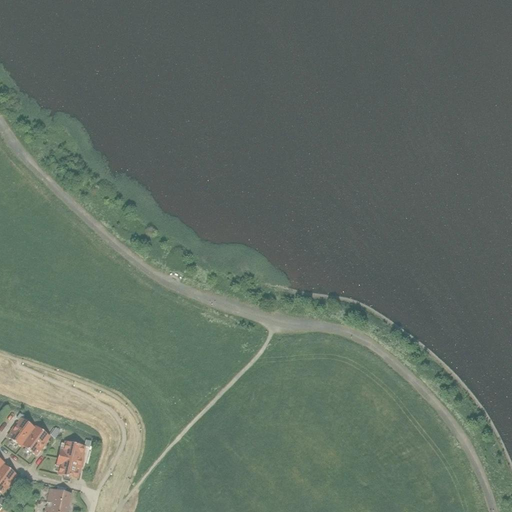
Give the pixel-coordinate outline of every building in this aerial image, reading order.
[(27,427),(14,417),(13,418),(0,435),(14,445),(27,427)] [(43,436),(30,426),(16,444),(30,454),(43,436)] [(54,429),(49,426),(44,434),(49,437),(54,429)] [(53,447),(50,461),(53,462),(51,471),(71,476),(78,443),(59,439),(57,448),(53,447)] [(0,490),(12,474),(0,465),(0,490)] [(21,483),(24,477),(17,474),(14,480),(21,483)] [(59,511),(65,491),(44,486),(37,511),(59,511)]
